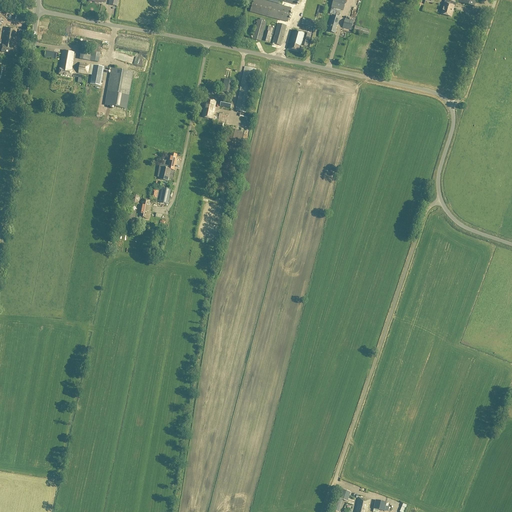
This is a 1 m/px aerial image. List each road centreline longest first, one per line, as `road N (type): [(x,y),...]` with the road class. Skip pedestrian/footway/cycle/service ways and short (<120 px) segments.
road 1 (unclassified): [(511,245),(460,226),(439,201),(437,174),(453,120),(435,94),(36,12)]
road 2 (unclassified): [(0,256),(36,12)]
